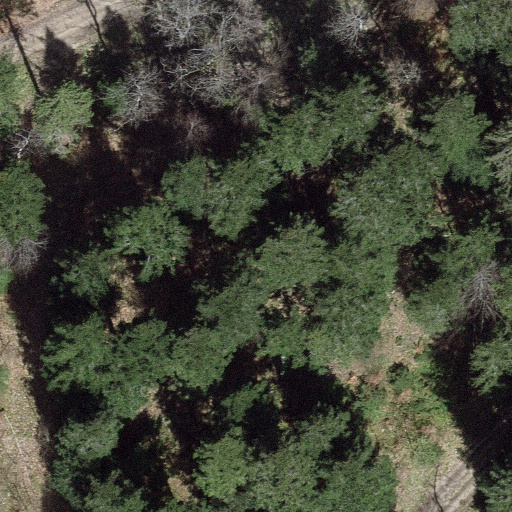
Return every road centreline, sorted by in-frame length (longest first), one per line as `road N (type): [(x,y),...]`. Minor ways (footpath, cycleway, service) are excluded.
road 1 (track): [(194,0),(0,103)]
road 2 (track): [(424,511),(511,415)]
